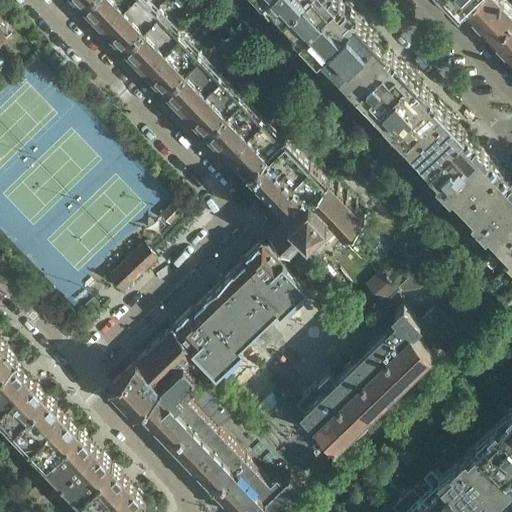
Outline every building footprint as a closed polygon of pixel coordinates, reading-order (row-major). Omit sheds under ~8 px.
[(105,19),(123,0),(85,0),(85,2),(89,7),(93,6),(105,19)] [(125,40),(157,9),(147,0),(123,0),(105,19),(116,31),(115,34),(120,39),(123,38),(125,40)] [(206,3),(202,0),(185,0),(186,0),(197,12),(206,3)] [(273,0),(284,10),(294,0),(268,0),(270,1),(271,0),(273,0)] [(300,32),(333,0),(294,0),(284,10),(296,23),(293,25),(300,32)] [(325,45),(358,13),(344,0),(333,0),(300,32),(309,42),(315,35),(325,45)] [(511,17),(511,8),(504,0),(466,0),(460,6),(491,38),(511,17)] [(217,15),(206,3),(197,12),(208,23),(217,15)] [(146,61),(177,31),(157,9),(125,40),(127,42),(126,45),(131,50),(134,49),(146,61)] [(0,39),(13,27),(0,13),(0,39)] [(339,68),(376,33),(358,13),(325,45),(321,48),(339,68)] [(511,17),(491,38),(511,59),(511,17)] [(166,83),(198,52),(177,31),(146,61),(157,73),(156,76),(161,81),(164,81),(166,83)] [(357,86),(394,51),(376,33),(339,68),(357,86)] [(247,46),(236,34),(227,43),(238,54),(247,46)] [(258,58),(247,46),(238,54),(249,66),(258,58)] [(55,50),(47,58),(55,66),(63,59),(55,50)] [(375,105),(412,70),(394,51),(357,86),(375,105)] [(187,104),(219,73),(198,52),(166,83),(168,84),(167,87),(172,92),(175,91),(187,104)] [(393,124),(430,89),(412,70),(375,105),(393,124)] [(208,125),(239,94),(219,73),(187,104),(198,116),(197,119),(202,124),(206,123),(208,125)] [(288,88),(284,84),(277,77),(268,85),(279,97),(288,88)] [(299,100),(288,88),(279,97),(291,108),(299,100)] [(411,143),(448,108),(430,89),(393,124),(411,143)] [(228,146),(260,116),(239,94),(208,125),(209,126),(208,130),(213,135),(216,134),(228,146)] [(429,162),(466,127),(448,108),(411,143),(429,162)] [(249,168),(280,137),(279,136),(260,116),(228,146),(240,158),(239,161),(243,166),(247,165),(249,168)] [(444,182),(483,145),(466,127),(429,162),(428,162),(439,173),(437,175),(444,182)] [(346,193),(338,185),(340,184),(337,181),(336,183),(285,130),(279,136),(280,137),(249,168),(290,210),(271,229),(263,236),(267,241),(275,233),(290,249),(327,213),(334,220),(333,222),(335,224),(337,223),(345,231),(364,212),(356,204),(358,202),(356,200),(354,202),(348,195),(349,193),(347,191),(346,193)] [(464,199),(501,164),(483,145),(444,182),(452,190),(453,188),(464,199)] [(480,220),(511,189),(511,175),(501,164),(464,199),(475,211),(473,212),(480,220)] [(500,237),(511,225),(511,189),(480,220),(487,227),(489,226),(500,237)] [(170,220),(183,207),(177,200),(163,213),(170,220)] [(511,253),(511,225),(500,237),(511,248),(509,250),(511,253)] [(281,309),(308,283),(267,241),(263,236),(242,256),(244,258),(224,277),(222,275),(213,284),(214,286),(194,305),(193,303),(173,323),(209,361),(217,370),(244,344),(241,341),(278,306),(281,309)] [(124,287),(159,254),(148,243),(114,276),(124,287)] [(361,416),(449,331),(433,314),(416,331),(399,313),(390,322),(389,321),(336,372),(329,365),(320,374),(321,375),(296,399),(343,448),(368,423),(361,416)] [(272,479),(189,392),(195,386),(189,380),(209,361),(173,323),(110,383),(146,421),(151,417),(242,511),(272,511),(302,484),(290,473),(284,479),(278,473),(272,479)] [(0,370),(14,358),(18,354),(1,336),(0,336),(0,370)] [(0,404),(30,375),(14,358),(0,370),(0,404)] [(0,411),(13,425),(47,392),(30,375),(0,404),(0,411)] [(238,406),(213,380),(195,397),(221,423),(238,406)] [(30,442),(64,410),(47,392),(13,425),(30,442)] [(511,404),(507,410),(509,412),(498,423),(511,437),(511,404)] [(46,459),(80,427),(64,410),(30,442),(46,459)] [(511,437),(498,423),(495,420),(488,427),(490,430),(479,440),(511,475),(511,437)] [(63,477),(97,444),(80,427),(46,459),(63,477)] [(511,481),(511,475),(479,440),(468,451),(465,448),(458,456),(496,496),(511,481)] [(80,494),(113,462),(97,444),(63,477),(80,494)] [(404,462),(413,452),(407,446),(397,455),(404,462)] [(479,511),(496,496),(458,456),(450,463),(452,465),(441,476),(475,511),(479,511)] [(96,511),(130,479),(113,462),(80,494),(96,511)] [(475,511),(441,476),(432,466),(425,473),(433,481),(438,483),(424,496),(439,511),(475,511)] [(130,511),(138,505),(147,496),(130,479),(96,511),(130,511)] [(439,511),(424,496),(410,509),(409,504),(401,496),(394,502),(398,507),(402,511),(439,511)]
